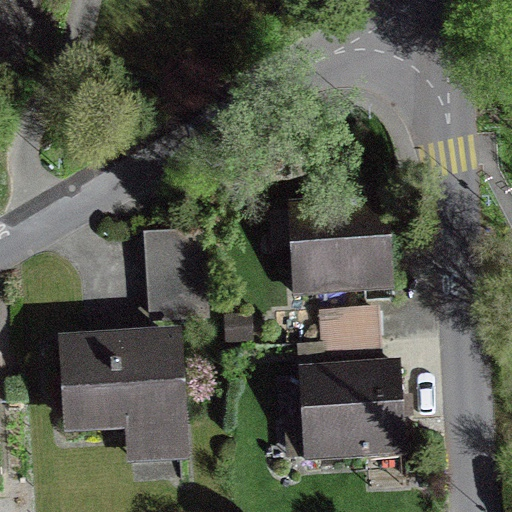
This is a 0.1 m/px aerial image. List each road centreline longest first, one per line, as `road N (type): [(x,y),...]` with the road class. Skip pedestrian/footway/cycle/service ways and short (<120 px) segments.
road 1 (residential): [(478,511),(454,150),(422,8)]
road 2 (residential): [(0,243),(422,8)]
